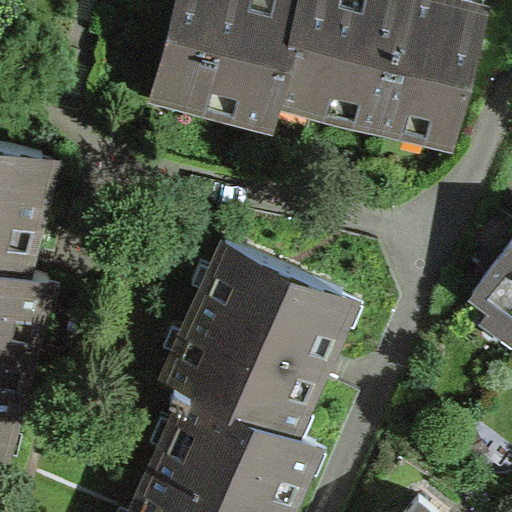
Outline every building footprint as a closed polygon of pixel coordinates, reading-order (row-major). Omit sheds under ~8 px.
[(301,0),(173,0),(151,91),(272,120),(276,104),(301,0)] [(301,0),(276,104),(458,148),(493,0),(301,0)] [(55,151),(0,138),(0,255),(29,262),(55,151)] [(356,292),(224,235),(169,364),(187,371),(300,421),(356,292)] [(511,333),(511,246),(471,304),(511,333)] [(29,262),(0,255),(0,463),(6,465),(53,268),(29,262)] [(300,421),(187,371),(124,511),(290,511),(326,432),(300,421)] [(439,511),(421,497),(408,511),(439,511)]
